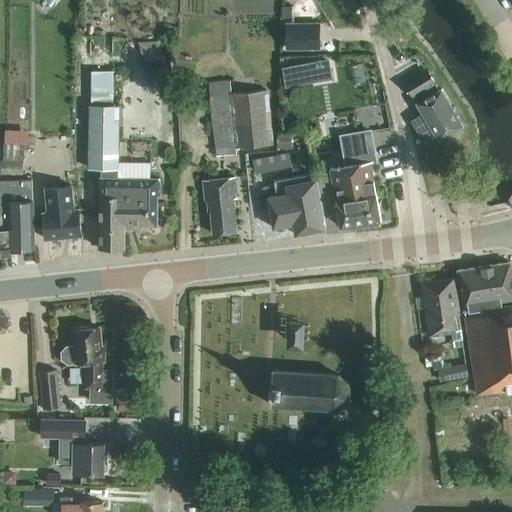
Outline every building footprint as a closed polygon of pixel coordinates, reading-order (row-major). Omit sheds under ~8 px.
[(319,23),(286,23),(286,51),(319,51),(319,23)] [(289,82),(336,79),(335,58),(288,61),(289,82)] [(438,91),(434,84),(426,70),(406,82),(414,96),(416,95),(420,101),(417,104),(438,141),(462,126),(441,90),(438,91)] [(90,103),(112,104),(113,75),(91,75),(90,103)] [(231,94),(236,149),(272,145),(266,90),(231,94)] [(160,180),(116,179),(116,170),(118,170),(119,124),(114,124),(115,107),(89,107),(87,170),(103,170),(103,179),(100,179),(99,196),(99,249),(124,249),(124,226),(156,227),(157,195),(160,195),(160,180)] [(9,127),(9,140),(32,141),(32,128),(9,127)] [(330,169),(341,228),(381,223),(370,163),(375,162),(369,131),(341,137),(346,166),(330,169)] [(291,135),(277,135),(277,149),(291,149),(291,135)] [(22,174),(22,144),(2,144),(2,161),(1,161),(1,174),(22,174)] [(289,154),(253,161),(255,175),(291,168),(289,154)] [(124,159),(124,169),(143,169),(144,160),(124,159)] [(325,229),(316,180),(313,180),(312,175),(274,182),(276,196),(267,197),(273,229),(293,225),(295,235),(325,229)] [(235,177),(203,181),(205,202),(209,201),(209,204),(207,204),(208,212),(210,212),(212,235),(236,232),(233,199),(237,198),(235,177)] [(35,248),(33,180),(22,180),(0,180),(0,257),(11,256),(10,251),(35,248)] [(81,236),(78,210),(72,210),(71,198),(42,201),(43,213),(42,213),(45,239),(81,236)] [(459,278),(453,279),(461,334),(467,334),(477,395),(511,391),(511,270),(511,264),(458,270),(459,278)] [(461,334),(453,279),(421,283),(430,336),(452,333),(453,340),(462,339),(461,334)] [(312,343),(312,320),(298,319),(297,342),(312,343)] [(75,331),(73,331),(74,345),(65,346),(60,353),(61,361),(67,366),(74,365),(74,366),(85,365),(85,389),(102,389),(103,362),(104,362),(105,347),(102,347),(100,329),(89,330),(86,327),(77,328),(75,331)] [(437,369),(440,382),(467,376),(465,364),(437,369)] [(56,371),(55,371),(39,373),(43,410),(60,408),(56,371)] [(348,401),(349,386),(337,376),(272,371),(270,405),(338,410),(348,401)] [(115,398),(115,412),(136,412),(136,398),(115,398)] [(106,470),(106,463),(103,461),(103,445),(84,445),(84,421),(42,420),(42,438),(60,438),(59,463),(80,463),(80,474),(103,475),(103,471),(106,470)] [(4,471),(3,483),(15,484),(15,471),(4,471)] [(60,473),(46,473),(46,484),(60,484),(60,473)] [(38,489),(37,505),(53,506),(54,490),(38,489)] [(101,511),(102,502),(79,502),(79,504),(62,504),(61,511),(101,511)]
